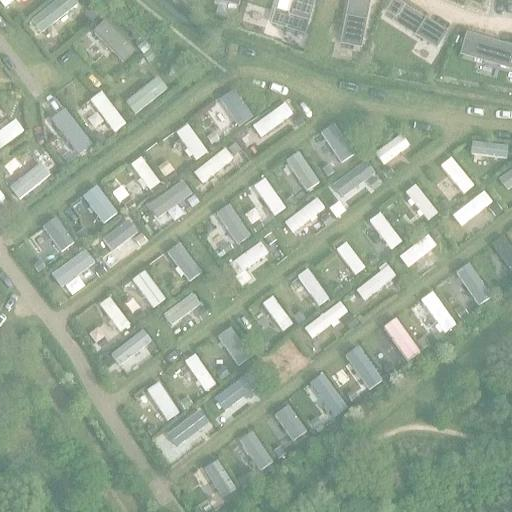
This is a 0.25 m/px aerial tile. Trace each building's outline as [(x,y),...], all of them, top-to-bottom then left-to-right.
[(40,34),(78,5),(73,0),(57,0),(30,21),(40,34)] [(277,0),(271,25),(302,34),(312,0),(277,0)] [(349,0),(341,46),(359,50),(367,0),(349,0)] [(393,1),(386,11),(395,17),(392,22),(435,49),(444,33),(393,1)] [(135,51),(105,20),(92,33),(122,64),(135,51)] [(511,48),(467,36),(461,54),(509,69),(510,62),(511,62),(511,48)] [(157,78),(125,103),(134,115),(166,90),(157,78)] [(252,118),(233,92),(222,99),(240,126),(252,118)] [(125,125),(100,93),(89,101),(114,133),(125,125)] [(260,138),(292,115),(284,104),(252,127),(260,138)] [(56,120),(76,148),(86,141),(66,113),(56,120)] [(0,148),(23,132),(15,121),(0,131),(0,148)] [(206,153),(187,126),(175,134),(195,161),(206,153)] [(355,157),(334,128),(324,135),(344,164),(355,157)] [(401,135),(371,157),(378,166),(408,143),(401,135)] [(503,146),(474,143),(472,154),(501,157),(503,146)] [(201,184),(232,160),(224,150),(193,174),(201,184)] [(318,183),(298,154),(288,160),(300,177),(296,180),(301,187),(305,185),(308,190),(318,183)] [(159,184),(140,158),(130,166),(141,180),(137,183),(141,189),(145,186),(149,191),(159,184)] [(473,186),(450,159),(440,167),(463,194),(473,186)] [(372,172),(365,162),(334,186),(341,195),(372,172)] [(19,200),(47,178),(38,167),(21,181),(18,177),(11,183),(14,187),(11,189),(19,200)] [(511,171),(496,184),(503,193),(511,186),(511,171)] [(285,209),(264,180),(253,187),(274,217),(285,209)] [(436,214),(414,186),(405,193),(427,221),(436,214)] [(173,187),(144,208),(151,218),(171,204),(174,208),(181,202),(178,198),(180,197),(173,187)] [(116,214),(97,190),(88,197),(107,222),(116,214)] [(491,203),(483,192),(452,217),(460,227),(491,203)] [(316,199),(284,224),(291,234),(323,209),(316,199)] [(249,237),(229,208),(219,215),(229,229),(225,231),(229,237),(232,234),(239,244),(249,237)] [(401,243),(379,214),(368,222),(390,251),(401,243)] [(105,251),(136,229),(129,220),(98,242),(105,251)] [(75,246),(56,221),(46,229),(65,253),(75,246)] [(436,245),(429,236),(398,260),(405,269),(415,261),(418,265),(429,257),(426,253),(436,245)] [(511,251),(502,237),(491,245),(511,275),(511,251)] [(260,243),(229,266),(237,276),(255,263),(257,267),(264,262),(261,258),(268,254),(260,243)] [(364,269),(345,244),(335,251),(347,266),(344,269),(349,276),(352,273),(354,276),(364,269)] [(200,274),(181,247),(170,255),(190,281),(200,274)] [(83,253),(53,275),(61,285),(71,278),(73,280),(78,276),(76,274),(90,263),(83,253)] [(395,277),(387,267),(355,292),(363,302),(383,286),(386,290),(392,285),(389,281),(395,277)] [(488,298),(469,269),(459,276),(467,287),(463,290),(468,298),(472,295),(478,304),(488,298)] [(297,277),(318,307),(327,300),(306,270),(297,277)] [(164,300),(144,272),(131,281),(152,309),(164,300)] [(455,326),(431,293),(420,301),(444,334),(455,326)] [(271,297),(262,305),(282,332),(291,325),(271,297)] [(129,325),(108,298),(99,306),(110,321),(107,324),(112,330),(116,328),(119,332),(129,325)] [(185,299),(156,321),(164,332),(193,310),(185,299)] [(339,320),(331,310),(297,336),(304,345),(328,328),(331,332),(336,328),(333,324),(339,320)] [(418,355),(396,322),(385,329),(399,350),(396,352),(401,359),(404,357),(407,362),(418,355)] [(251,358),(229,329),(219,337),(240,366),(251,358)] [(142,332),(110,356),(119,367),(151,343),(142,332)] [(376,379),(359,354),(350,360),(367,385),(376,379)] [(215,385),(194,356),(184,363),(205,392),(215,385)] [(345,407),(321,376),(310,384),(325,404),(323,406),(327,412),(330,410),(334,415),(345,407)] [(237,380),(207,403),(215,413),(233,399),(237,403),(243,399),(239,394),(245,390),(237,380)] [(177,414),(158,384),(146,392),(166,421),(177,414)] [(306,431),(289,407),(279,414),(288,427),(285,430),(288,435),(292,432),(296,438),(306,431)] [(192,415),(159,440),(166,449),(183,437),(185,441),(192,436),(189,432),(199,425),(192,415)] [(272,464),(251,433),(241,440),(255,461),(252,463),(255,469),(260,466),(263,471),(272,464)] [(236,493),(215,460),(205,467),(226,500),(236,493)]
